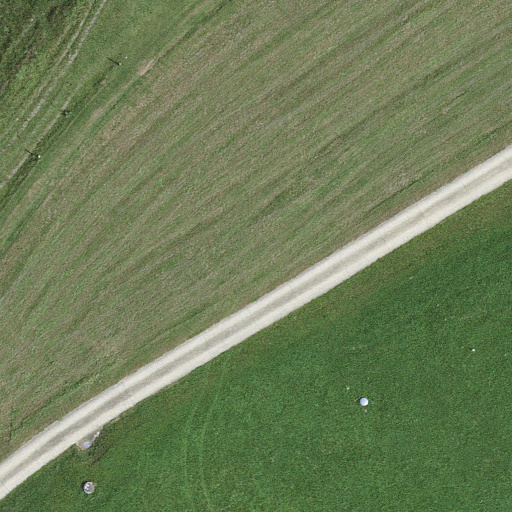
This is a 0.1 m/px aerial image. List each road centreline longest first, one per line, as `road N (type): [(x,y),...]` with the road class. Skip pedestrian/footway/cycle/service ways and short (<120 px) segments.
road 1 (track): [(0,485),(156,376),(511,160)]
road 2 (track): [(0,237),(120,92),(220,0)]
